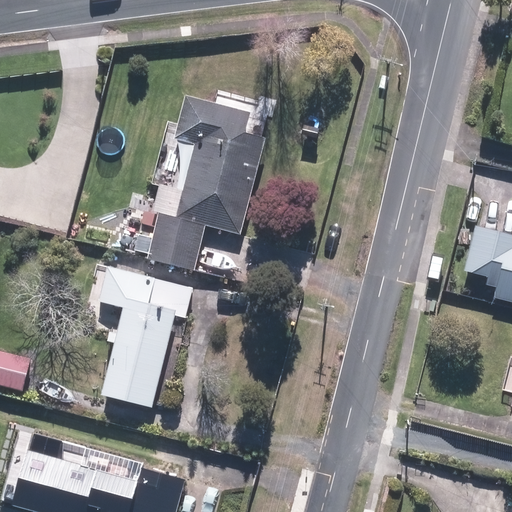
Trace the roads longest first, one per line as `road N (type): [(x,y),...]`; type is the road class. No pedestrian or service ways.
road 1 (tertiary): [(334,511),(455,0)]
road 2 (tertiary): [(132,0),(0,16)]
